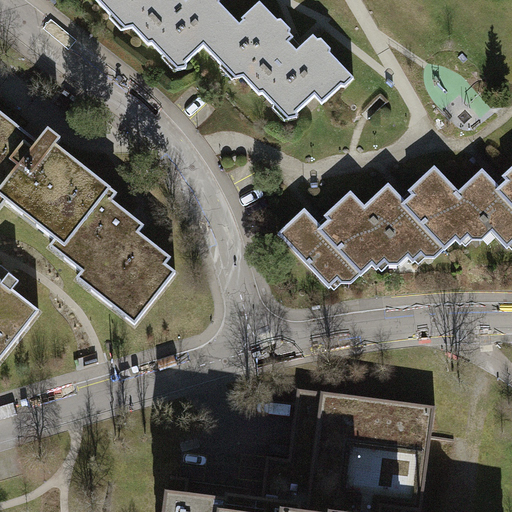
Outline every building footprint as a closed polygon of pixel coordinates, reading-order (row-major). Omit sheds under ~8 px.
[(103,0),(99,4),(109,14),(120,12),(131,23),(131,29),(148,46),(150,43),(161,55),(173,53),(184,64),(202,46),(211,54),(239,25),(216,3),(218,0),(185,0),(184,1),(183,0),(103,0)] [(243,22),(239,25),(211,54),(221,64),(232,63),(243,74),(243,80),(259,96),(262,94),(273,105),(284,104),(295,114),(313,96),(322,105),(341,87),(343,89),(354,79),(328,53),(331,51),(314,34),(296,52),(287,43),(292,38),(289,34),(291,32),(280,20),(277,22),(257,2),(240,19),(243,22)] [(0,197),(69,251),(63,258),(99,286),(94,292),(136,325),(176,274),(166,267),(171,261),(138,235),(144,228),(112,202),(117,196),(56,149),(62,142),(47,130),(37,143),(0,114),(0,197)] [(511,167),(504,176),(507,179),(498,188),(482,171),(458,194),(483,220),(492,230),(507,246),(511,241),(511,167)] [(460,242),(483,220),(458,194),(433,169),(410,190),(414,194),(405,202),(389,186),(364,209),(399,245),(413,261),(436,240),(445,249),(456,239),(460,242)] [(374,269),(399,245),(364,209),(349,194),(325,217),(328,220),(319,228),(303,212),(279,235),(328,287),(350,266),(359,275),(371,265),(374,269)] [(0,284),(0,361),(38,314),(12,294),(18,287),(8,280),(3,287),(0,284)] [(423,511),(436,414),(320,399),(304,397),(295,465),(275,463),(270,503),(224,497),(223,504),(166,497),(164,511),(423,511)]
